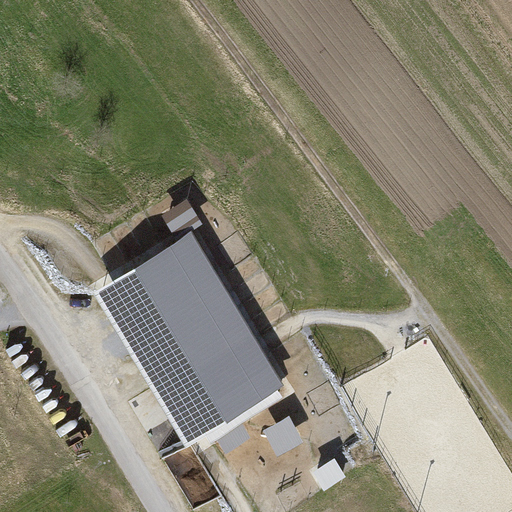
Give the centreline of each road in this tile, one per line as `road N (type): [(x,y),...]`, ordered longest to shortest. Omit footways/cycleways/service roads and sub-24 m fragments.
road 1 (track): [(511,432),(199,0)]
road 2 (unclassified): [(0,264),(167,511)]
